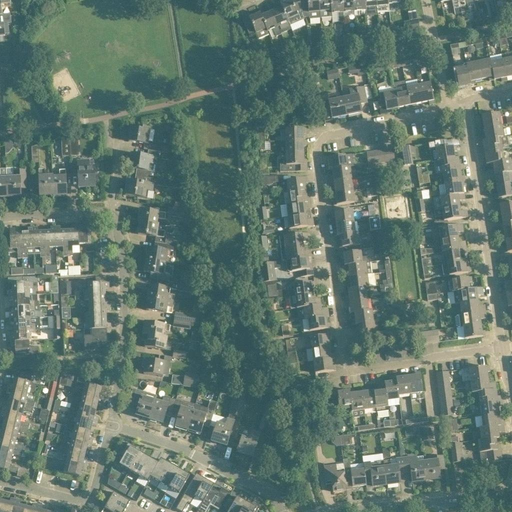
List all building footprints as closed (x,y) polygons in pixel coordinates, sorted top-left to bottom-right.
[(0,0),(0,15),(0,16),(3,16),(1,5),(11,4),(10,0),(0,0)] [(280,5),(282,8),(287,21),(287,20),(288,23),(290,26),(304,20),(304,18),(302,12),(299,0),(286,0),(287,2),(280,5)] [(299,0),(302,12),(304,18),(308,17),(309,19),(321,18),(318,0),(299,0)] [(318,0),(321,18),(332,17),(331,14),(331,11),(330,0),(318,0)] [(341,0),(330,0),(331,11),(331,14),(337,14),(338,22),(344,22),(343,13),(341,0)] [(353,0),(341,0),(343,13),(354,12),(353,0)] [(364,0),(353,0),(354,12),(366,11),(366,8),(365,8),(364,0)] [(364,0),(365,8),(366,8),(366,11),(366,15),(377,14),(376,0),(364,0)] [(387,0),(376,0),(377,14),(389,13),(389,10),(388,4),(388,5),(387,0)] [(387,0),(388,5),(388,4),(389,10),(392,10),(393,9),(392,4),(400,3),(399,2),(406,1),(405,0),(387,0)] [(454,10),(460,8),(458,0),(439,0),(440,3),(452,0),(454,10)] [(458,0),(460,8),(462,18),(464,18),(464,16),(469,15),(467,7),(465,0),(458,0)] [(486,0),(489,8),(496,7),(495,1),(494,0),(486,0)] [(282,8),(271,12),(278,28),(281,34),(291,29),(290,26),(288,23),(287,20),(287,21),(282,8)] [(271,12),(261,17),(266,29),(267,32),(273,30),(276,37),(281,35),(278,28),(271,12)] [(261,17),(260,14),(253,17),(252,15),(242,19),(250,36),(256,34),(258,39),(268,35),(267,32),(266,29),(261,17)] [(406,34),(419,31),(418,23),(404,26),(406,34)] [(378,29),(379,34),(380,39),(391,37),(390,29),(390,27),(378,29)] [(367,34),(368,36),(368,41),(380,39),(379,34),(372,35),(372,33),(367,34)] [(251,55),(253,60),(255,65),(261,62),(257,52),(251,55)] [(511,58),(502,61),(506,78),(511,76),(511,58)] [(401,60),(389,62),(390,70),(399,68),(398,64),(401,63),(401,60)] [(490,60),(478,63),(482,80),(488,78),(489,82),(494,81),(490,63),(491,63),(490,60)] [(502,61),(491,63),(490,63),(494,81),(501,79),(501,82),(507,81),(506,78),(502,61)] [(390,70),(389,62),(374,66),(376,73),(390,70)] [(466,65),(467,68),(470,85),(475,84),(475,81),(482,80),(478,63),(466,65)] [(349,75),(357,74),(358,76),(367,75),(365,67),(365,65),(355,67),(353,67),(348,68),(349,75)] [(467,68),(455,71),(458,88),(470,85),(467,68)] [(430,84),(418,86),(422,104),(428,102),(429,105),(434,104),(430,84)] [(398,108),(395,91),(393,85),(379,88),(378,90),(380,102),(378,102),(380,115),(392,113),(391,110),(398,108)] [(418,86),(406,89),(410,109),(416,108),(415,105),(422,104),(418,86)] [(360,105),(368,104),(365,90),(364,87),(349,90),(350,97),(343,99),(347,116),(361,113),(360,105)] [(406,89),(395,91),(398,108),(405,107),(406,110),(410,109),(406,89)] [(330,111),(332,119),(347,116),(343,99),(336,100),(335,93),(319,97),(323,113),(330,111)] [(482,116),(484,129),(501,126),(499,114),(482,116)] [(482,136),(482,141),(500,138),(503,138),(501,126),(484,129),(485,135),(482,136)] [(131,128),(129,142),(148,145),(150,129),(138,127),(138,130),(131,128)] [(281,142),(285,142),(303,141),(303,135),(306,134),(306,129),(285,130),(285,131),(281,131),(281,142)] [(71,157),(70,136),(61,138),(62,157),(71,157)] [(78,136),(70,136),(71,157),(79,156),(78,136)] [(480,148),(481,153),(502,150),(500,138),(482,141),(484,148),(480,148)] [(285,142),(286,154),(303,153),(303,147),(306,146),(306,141),(303,141),(285,142)] [(160,152),(176,155),(174,145),(159,143),(158,152),(160,152)] [(437,162),(441,161),(455,159),(454,152),(457,152),(456,146),(435,150),(437,162)] [(400,148),(401,155),(403,167),(413,165),(410,147),(400,148)] [(393,149),(387,150),(388,162),(395,161),(393,149)] [(486,165),(493,164),(504,162),(504,161),(502,150),(481,153),(482,158),(485,158),(486,165)] [(374,152),(375,159),(376,164),(382,163),(380,151),(374,152)] [(176,155),(160,152),(159,159),(177,162),(176,155)] [(303,153),(286,154),(286,160),(280,160),(280,173),(295,172),(307,172),(307,160),(303,160),(303,153)] [(129,169),(147,172),(149,164),(155,165),(156,158),(131,154),(129,169)] [(329,171),(332,170),(346,168),(345,156),(327,158),(329,171)] [(441,161),(442,173),(460,170),(460,171),(463,170),(462,165),(459,165),(458,158),(455,159),(441,161)] [(491,171),(491,176),(511,173),(510,160),(504,161),(504,162),(493,164),(494,170),(491,171)] [(77,162),(78,188),(95,187),(94,165),(89,165),(88,162),(77,162)] [(330,177),(330,182),(351,180),(349,167),(346,168),(332,170),(333,177),(330,177)] [(53,196),(52,178),(52,176),(45,177),(44,170),(38,170),(39,196),(53,196)] [(442,173),(444,185),(465,182),(464,177),(461,177),(460,171),(460,170),(442,173)] [(13,178),(7,178),(8,198),(21,197),(20,185),(26,184),(26,171),(16,171),(13,171),(13,178)] [(52,178),(53,196),(54,197),(67,197),(66,171),(59,171),(59,178),(52,178)] [(495,180),(497,187),(511,184),(511,172),(511,173),(491,176),(492,181),(495,180)] [(261,178),(263,197),(268,196),(267,188),(266,188),(266,185),(273,185),(272,183),(278,182),(277,177),(261,178)] [(289,193),(306,191),(305,184),(308,184),(307,178),(287,181),(288,188),(283,188),(283,194),(289,193)] [(158,187),(175,189),(176,182),(160,180),(158,187)] [(334,187),(335,194),(353,191),(351,180),(330,182),(331,187),(334,187)] [(366,189),(366,190),(376,188),(375,180),(370,181),(371,188),(366,189)] [(127,181),(125,196),(147,199),(148,192),(151,192),(153,185),(127,181)] [(438,186),(440,197),(446,196),(446,197),(464,194),(463,187),(466,187),(465,182),(444,185),(438,186)] [(511,184),(497,187),(498,194),(494,195),(495,200),(511,197),(511,184)] [(376,188),(366,190),(367,198),(372,197),(377,197),(376,188)] [(289,193),(290,205),(310,202),(310,198),(306,198),(306,191),(289,193)] [(353,191),(335,194),(336,200),(333,201),(334,206),(354,204),(353,191)] [(440,197),(442,210),(459,207),(458,202),(465,201),(464,194),(446,197),(446,196),(440,197)] [(418,201),(416,202),(417,214),(425,213),(423,200),(418,201)] [(310,215),(310,214),(310,210),(311,209),(310,202),(290,205),(287,205),(288,218),(310,215)] [(500,211),(501,217),(511,215),(511,203),(496,206),(497,211),(500,211)] [(459,207),(442,210),(444,222),(468,218),(466,211),(460,212),(459,207)] [(167,217),(184,219),(185,211),(169,208),(167,217)] [(138,223),(140,223),(158,225),(157,225),(157,220),(165,221),(166,214),(140,210),(138,223)] [(335,218),(336,224),(353,222),(352,210),(331,213),(332,218),(335,218)] [(290,230),(313,227),(313,220),(311,220),(310,215),(288,218),(290,230)] [(499,225),(500,230),(511,227),(511,215),(501,217),(503,224),(499,225)] [(381,231),(380,219),(375,219),(368,220),(369,232),(381,231)] [(334,237),(341,236),(355,234),(353,222),(336,224),(337,231),(334,232),(334,237)] [(140,223),(138,235),(164,239),(165,227),(158,225),(140,223)] [(438,229),(440,241),(458,238),(457,233),(463,232),(462,225),(438,229)] [(83,226),(78,227),(79,245),(85,245),(86,253),(93,253),(93,244),(91,244),(90,230),(83,230),(83,226)] [(261,227),(261,230),(262,235),(274,233),(274,229),(266,230),(265,226),(261,227)] [(60,227),(55,228),(56,248),(63,248),(63,257),(68,257),(67,231),(61,231),(60,227)] [(73,231),(67,231),(68,257),(73,257),(72,247),(79,247),(79,245),(78,227),(73,227),(73,231)] [(504,234),(505,241),(511,239),(511,227),(500,230),(501,235),(504,234)] [(45,258),(44,232),(38,232),(37,228),(33,229),(33,249),(40,249),(40,258),(45,258)] [(50,232),(44,232),(45,258),(45,264),(50,264),(50,258),(49,248),(56,248),(55,228),(50,228),(50,232)] [(22,259),(21,233),(15,233),(15,229),(9,230),(10,250),(17,250),(18,262),(22,262),(23,262),(22,259)] [(33,249),(33,229),(27,229),(28,233),(21,233),(22,259),(27,259),(27,249),(33,249)] [(279,237),(281,249),(303,246),(302,241),(309,241),(308,233),(279,237)] [(341,236),(342,243),(338,243),(339,248),(360,246),(358,233),(355,234),(341,236)] [(180,247),(181,239),(166,237),(166,239),(165,245),(174,247),(174,246),(180,247)] [(266,237),(256,239),(258,252),(268,251),(266,237)] [(442,253),(446,253),(445,252),(466,249),(465,242),(458,243),(458,238),(440,241),(442,253)] [(511,239),(505,241),(506,248),(503,248),(504,254),(511,252),(511,239)] [(172,257),(174,247),(165,245),(161,244),(161,245),(160,250),(147,248),(146,261),(166,264),(167,257),(172,257)] [(280,249),(282,261),(308,258),(311,258),(310,251),(304,252),(303,246),(281,249),(280,249)] [(445,252),(446,253),(447,264),(465,261),(463,255),(467,254),(466,249),(445,252)] [(344,259),(345,266),(362,264),(365,263),(370,263),(369,257),(361,258),(360,252),(340,254),(341,260),(344,259)] [(308,258),(282,261),(286,261),(287,271),(289,272),(300,271),(300,278),(313,276),(312,264),(309,265),(308,258)] [(156,281),(158,281),(169,283),(171,270),(165,269),(166,264),(146,261),(144,273),(156,275),(156,281)] [(465,261),(447,264),(449,276),(470,273),(469,268),(466,268),(465,261)] [(69,276),(68,267),(68,263),(65,264),(65,270),(59,271),(59,274),(60,277),(68,276),(69,276)] [(259,265),(262,283),(276,281),(273,263),(259,265)] [(349,271),(349,278),(367,275),(365,263),(362,264),(345,266),(345,271),(349,271)] [(46,269),(45,269),(45,274),(57,274),(56,266),(46,266),(46,269)] [(79,266),(68,267),(69,276),(80,276),(80,273),(79,266)] [(347,285),(348,290),(365,288),(368,288),(367,275),(349,278),(350,284),(347,285)] [(8,292),(9,297),(29,296),(29,295),(38,294),(38,289),(38,277),(23,278),(22,278),(23,284),(12,285),(12,291),(8,292)] [(447,293),(453,293),(458,292),(469,290),(468,283),(472,283),(471,278),(446,281),(447,293)] [(150,286),(148,298),(173,302),(174,296),(169,296),(170,289),(178,290),(177,292),(196,294),(197,287),(169,283),(158,281),(157,287),(150,286)] [(61,283),(62,294),(70,294),(69,282),(61,283)] [(288,292),(289,298),(313,295),(312,288),(315,288),(314,282),(294,285),(294,291),(288,292)] [(503,291),(503,296),(511,294),(511,282),(508,283),(505,283),(506,291),(503,291)] [(79,292),(79,296),(105,295),(105,289),(109,289),(108,283),(88,284),(88,291),(79,292)] [(425,284),(427,296),(437,295),(435,283),(425,284)] [(265,287),(267,301),(282,299),(281,292),(277,292),(276,286),(265,287)] [(345,297),(346,302),(367,300),(365,288),(348,290),(349,297),(345,297)] [(455,304),(460,304),(477,301),(477,296),(483,296),(482,288),(469,290),(458,292),(453,293),(455,304)] [(507,301),(508,308),(511,306),(511,294),(503,296),(504,301),(507,301)] [(89,301),(89,307),(109,307),(109,302),(105,302),(105,295),(79,296),(79,301),(89,301)] [(297,310),(303,309),(303,308),(321,306),(320,299),(313,300),(313,295),(289,298),(290,310),(297,309),(297,310)] [(13,301),(13,308),(39,307),(39,302),(29,302),(29,296),(9,297),(9,302),(13,301)] [(173,302),(148,298),(146,311),(166,313),(167,307),(172,308),(173,302)] [(351,314),(354,314),(354,313),(368,311),(367,300),(346,302),(347,307),(350,307),(351,314)] [(460,304),(462,315),(485,312),(484,306),(478,306),(477,301),(460,304)] [(35,318),(35,312),(40,311),(43,308),(43,306),(39,307),(13,308),(13,314),(9,314),(10,319),(35,318)] [(305,320),(308,320),(308,319),(325,317),(325,318),(329,317),(328,310),(321,311),(321,306),(303,308),(303,309),(305,320)] [(80,314),(80,319),(106,318),(106,312),(110,312),(109,307),(89,307),(89,314),(80,314)] [(61,319),(69,318),(69,309),(61,309),(61,319)] [(352,326),(359,325),(373,323),(372,311),(368,311),(354,313),(354,314),(355,320),(352,321),(352,326)] [(458,328),(463,327),(480,325),(480,320),(486,319),(485,312),(462,315),(457,316),(455,318),(456,327),(458,328)] [(175,313),(174,321),(191,323),(195,324),(196,316),(175,313)] [(52,318),(53,329),(60,329),(59,317),(54,317),(51,317),(51,318),(52,318)] [(326,324),(325,318),(325,317),(308,319),(308,320),(309,332),(330,329),(329,324),(326,324)] [(14,324),(14,331),(40,329),(39,318),(35,318),(10,319),(10,324),(14,324)] [(90,324),(90,330),(110,329),(110,324),(106,324),(106,318),(80,319),(80,324),(90,324)] [(191,323),(174,321),(173,328),(190,330),(191,323)] [(144,322),(143,335),(163,338),(163,337),(164,332),(168,332),(169,326),(144,322)] [(359,325),(360,332),(357,332),(357,337),(378,335),(376,322),(373,323),(359,325)] [(480,325),(463,327),(465,340),(485,337),(485,332),(481,332),(480,325)] [(10,337),(11,342),(29,341),(29,342),(31,342),(31,335),(40,334),(40,329),(14,331),(14,337),(10,337)] [(107,341),(107,335),(111,334),(110,329),(90,330),(84,331),(84,337),(84,344),(85,352),(107,351),(107,341)] [(437,331),(431,332),(433,344),(439,343),(437,331)] [(427,345),(425,333),(419,334),(420,345),(427,345)] [(163,338),(143,335),(142,341),(146,342),(145,348),(170,351),(171,345),(166,345),(167,338),(163,337),(163,338)] [(310,338),(312,350),(329,348),(328,341),(332,340),(331,335),(310,338)] [(29,341),(11,342),(11,347),(15,347),(15,354),(29,353),(29,355),(38,355),(37,348),(29,348),(29,342),(29,341)] [(285,341),(287,353),(296,352),(295,348),(291,349),(289,341),(285,341)] [(312,350),(314,362),(331,360),(334,359),(333,354),(330,354),(329,348),(312,350)] [(172,358),(185,360),(186,353),(173,351),(172,358)] [(287,353),(289,365),(297,364),(296,352),(287,353)] [(143,374),(163,377),(165,363),(169,364),(170,358),(159,356),(158,362),(145,360),(143,360),(142,368),(144,369),(143,374)] [(331,360),(314,362),(315,374),(336,371),(335,366),(332,366),(331,360)] [(297,364),(289,365),(290,373),(290,378),(298,377),(297,364)] [(469,369),(470,382),(488,379),(487,372),(490,372),(489,367),(469,369)] [(415,376),(408,377),(410,394),(411,401),(423,399),(420,372),(414,373),(415,376)] [(436,374),(437,380),(449,379),(448,372),(436,374)] [(35,384),(37,374),(21,374),(21,381),(14,379),(13,386),(8,385),(7,389),(27,394),(34,396),(35,390),(38,391),(39,391),(40,390),(41,389),(41,386),(40,386),(35,384)] [(59,385),(66,386),(68,375),(61,374),(59,385)] [(184,377),(183,386),(198,388),(200,377),(185,375),(184,377)] [(388,383),(385,384),(387,401),(388,407),(399,405),(398,399),(399,399),(399,395),(396,375),(389,376),(390,383),(388,383)] [(401,375),(396,375),(399,395),(410,394),(408,377),(401,378),(401,375)] [(478,393),(496,391),(495,383),(488,384),(488,379),(470,382),(472,394),(478,393)] [(84,390),(83,396),(103,401),(104,396),(100,395),(101,388),(76,382),(75,388),(84,390)] [(376,391),(373,392),(375,408),(376,412),(388,411),(388,407),(387,401),(385,384),(378,384),(378,391),(376,391)] [(10,395),(9,402),(36,408),(37,403),(26,400),(27,394),(7,389),(6,394),(10,395)] [(351,408),(349,391),(342,392),(342,389),(330,391),(332,404),(339,403),(340,417),(352,415),(352,412),(351,408)] [(361,390),(361,393),(363,410),(375,408),(373,392),(367,392),(366,389),(361,390)] [(136,415),(149,419),(155,401),(156,396),(136,390),(133,401),(135,402),(134,405),(139,406),(136,415)] [(352,391),(349,391),(351,408),(352,412),(363,410),(361,393),(355,394),(354,391),(352,391)] [(478,393),(480,404),(500,402),(500,397),(496,397),(496,391),(478,393)] [(211,442),(227,446),(234,421),(235,417),(242,419),(248,396),(236,393),(228,419),(227,419),(225,426),(217,423),(211,442)] [(72,400),(71,405),(96,411),(97,404),(101,405),(103,401),(83,396),(81,402),(72,400)] [(166,412),(172,414),(176,401),(164,397),(162,404),(155,401),(149,419),(163,423),(166,412)] [(259,430),(267,432),(271,417),(276,401),(267,398),(264,409),(266,410),(264,415),(259,430)] [(187,431),(188,431),(194,411),(187,409),(188,405),(183,404),(183,403),(176,401),(172,414),(171,417),(173,413),(178,415),(175,427),(176,427),(187,430),(187,431)] [(3,407),(2,412),(22,416),(23,410),(32,413),(32,412),(35,413),(36,408),(9,402),(7,408),(3,407)] [(480,404),(481,416),(499,414),(498,407),(501,407),(500,402),(480,404)] [(79,412),(77,418),(97,423),(98,418),(94,417),(96,411),(71,405),(70,410),(79,412)] [(453,410),(441,411),(442,418),(454,416),(453,410)] [(194,411),(188,431),(189,430),(200,434),(200,435),(204,423),(210,424),(209,428),(209,429),(214,413),(207,411),(206,415),(194,411)] [(5,417),(3,424),(28,430),(33,431),(34,426),(29,425),(20,422),(22,416),(2,412),(1,416),(5,417)] [(480,428),(480,429),(503,426),(503,421),(500,421),(499,414),(481,416),(481,417),(475,418),(476,429),(480,428)] [(67,422),(65,427),(90,433),(92,426),(96,427),(97,423),(77,418),(76,424),(67,422)] [(0,429),(0,434),(16,439),(18,433),(27,435),(28,430),(3,424),(2,430),(0,429)] [(480,429),(481,440),(481,441),(495,439),(499,439),(498,433),(504,432),(503,426),(480,429)] [(73,434),(72,440),(92,445),(93,440),(89,439),(90,433),(65,427),(64,432),(73,434)] [(421,431),(423,438),(432,435),(430,428),(421,431)] [(237,452),(253,457),(260,434),(252,431),(249,438),(242,436),(237,452)] [(0,446),(23,452),(32,454),(33,450),(24,448),(24,447),(15,445),(16,439),(0,434),(0,446)] [(339,437),(340,446),(351,445),(350,435),(339,437)] [(481,441),(481,440),(478,441),(479,453),(485,452),(487,463),(502,461),(499,445),(496,446),(495,439),(481,441)] [(61,444),(60,449),(85,455),(86,449),(91,449),(92,445),(72,440),(70,446),(61,444)] [(129,472),(139,453),(140,453),(135,450),(136,448),(128,443),(120,456),(124,458),(120,464),(119,466),(128,471),(129,472)] [(451,444),(453,463),(461,462),(459,443),(451,444)] [(0,458),(11,461),(12,455),(21,457),(23,452),(0,446),(0,458)] [(68,456),(66,462),(86,467),(87,462),(83,461),(85,455),(60,449),(59,454),(68,456)] [(138,477),(149,458),(140,453),(139,453),(129,472),(128,471),(127,473),(138,479),(139,477),(138,477)] [(437,461),(424,463),(426,481),(440,479),(439,471),(445,470),(443,456),(436,457),(437,461)] [(416,457),(403,459),(405,472),(411,472),(412,482),(426,481),(424,463),(417,463),(416,457)] [(11,461),(0,458),(0,470),(17,474),(19,469),(9,467),(11,461)] [(150,478),(158,464),(158,463),(149,458),(138,477),(139,477),(148,483),(151,478),(150,478)] [(159,483),(170,465),(160,459),(158,463),(158,464),(150,478),(151,478),(159,483)] [(343,460),(345,472),(347,487),(352,486),(352,488),(366,486),(365,480),(364,470),(351,472),(351,468),(350,468),(349,459),(343,460)] [(390,461),(383,462),(386,486),(400,484),(399,476),(405,475),(405,472),(403,459),(397,460),(398,466),(391,467),(390,461)] [(86,467),(66,462),(65,468),(56,466),(54,471),(79,477),(81,471),(85,472),(86,467)] [(386,486),(383,462),(371,463),(370,462),(363,463),(364,470),(365,480),(371,479),(372,487),(386,486)] [(169,489),(179,471),(180,470),(170,465),(159,483),(169,489)] [(347,487),(345,472),(337,473),(336,465),(323,467),(325,483),(331,482),(333,492),(347,491),(347,487)] [(179,471),(169,489),(179,494),(190,476),(180,470),(179,471)] [(203,503),(211,488),(212,488),(214,484),(204,479),(202,483),(194,478),(175,510),(179,511),(182,511),(187,504),(190,506),(194,498),(202,503),(203,503)] [(125,495),(128,490),(121,486),(118,491),(125,495)] [(196,511),(207,511),(211,507),(219,511),(220,511),(223,509),(222,508),(228,498),(229,498),(231,494),(221,488),(219,493),(212,488),(211,488),(203,503),(202,503),(196,511)] [(153,494),(147,490),(144,495),(150,499),(153,494)] [(108,511),(124,511),(130,502),(113,493),(104,509),(108,511)] [(241,511),(246,503),(236,497),(234,501),(229,498),(228,498),(222,508),(223,509),(228,511),(227,511),(241,511)] [(12,511),(16,500),(11,499),(10,503),(3,502),(0,511),(12,511)] [(170,502),(163,499),(160,504),(167,508),(170,502)] [(19,505),(20,501),(16,500),(12,511),(24,511),(26,507),(19,505)] [(241,511),(256,511),(259,507),(252,503),(251,505),(247,503),(246,503),(241,511)]
